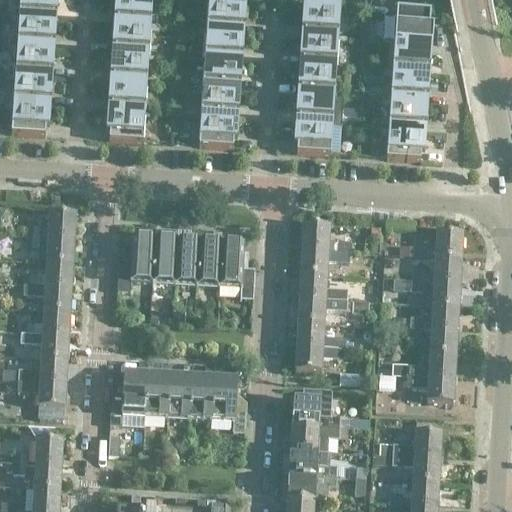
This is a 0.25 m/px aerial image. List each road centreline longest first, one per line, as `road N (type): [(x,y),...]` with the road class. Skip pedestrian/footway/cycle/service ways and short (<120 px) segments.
road 1 (residential): [(93,511),(112,180)]
road 2 (residential): [(255,511),(275,191)]
road 3 (residential): [(275,191),(508,206)]
road 4 (residential): [(112,180),(275,191)]
road 5 (residential): [(496,495),(502,347)]
road 6 (residential): [(502,347),(508,206)]
road 7 (residential): [(508,206),(486,67)]
